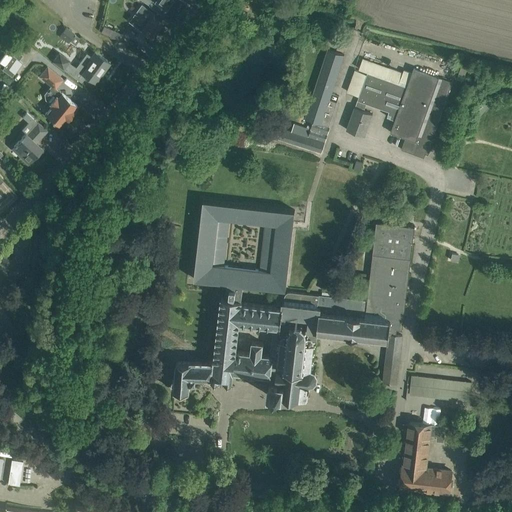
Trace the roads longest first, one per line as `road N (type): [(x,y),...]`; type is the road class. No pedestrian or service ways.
road 1 (unclassified): [(0,226),(76,150),(202,0)]
road 2 (residential): [(211,511),(144,501),(96,477),(0,401)]
road 3 (unknown): [(442,175),(376,152),(344,131),(340,98),(349,56)]
